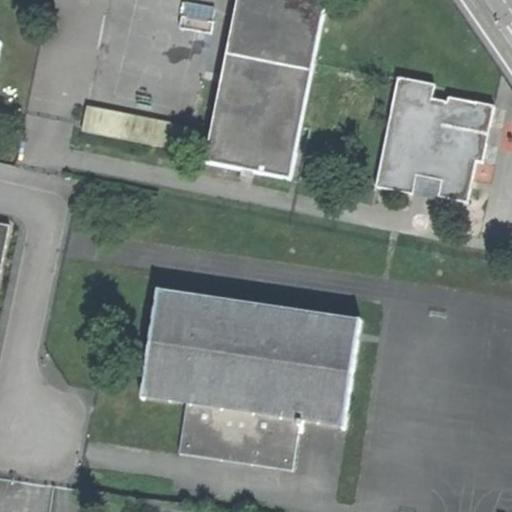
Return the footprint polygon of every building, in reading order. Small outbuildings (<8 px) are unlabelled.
[(240,0),(206,167),(289,185),(325,0),(240,0)] [(484,169),(494,111),(448,102),(447,108),(432,104),(435,89),(398,82),(377,192),(414,200),(418,180),(444,185),(441,203),(469,209),(476,168),(484,169)] [(0,276),(11,226),(0,223),(0,276)] [(188,405),(305,423),(343,429),(342,434),(345,435),(362,324),(357,323),(356,327),(160,297),(161,292),(158,291),(141,402),(145,403),(146,399),(188,405)] [(303,436),(305,423),(188,405),(180,456),(293,473),(298,436),(303,436)]
